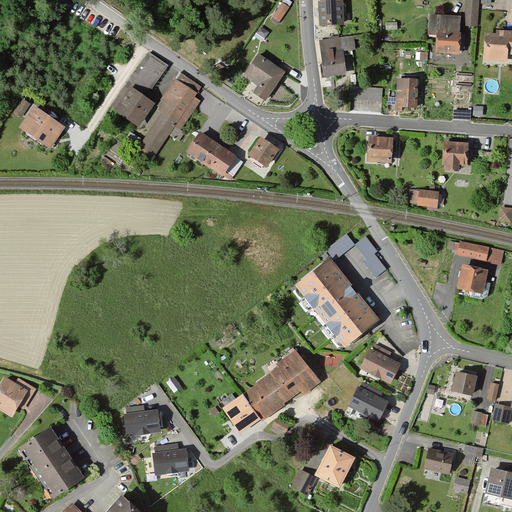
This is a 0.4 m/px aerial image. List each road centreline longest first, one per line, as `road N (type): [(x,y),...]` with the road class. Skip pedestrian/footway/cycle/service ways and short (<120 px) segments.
road 1 (residential): [(267,122),(88,0)]
road 2 (residential): [(431,345),(414,292),(328,161)]
road 3 (residential): [(511,133),(319,119)]
road 4 (residential): [(368,511),(431,345)]
